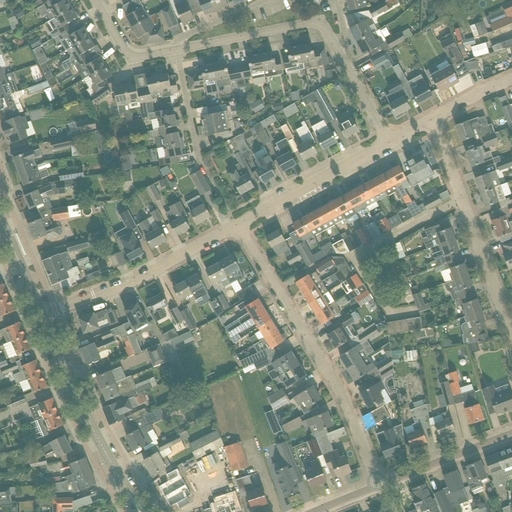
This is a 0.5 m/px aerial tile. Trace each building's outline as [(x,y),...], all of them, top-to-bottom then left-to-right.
[(34,3),(37,9),(52,0),(36,0),(38,1),(34,3)] [(47,15),(50,21),(72,8),(67,0),(63,0),(58,3),(56,0),(52,0),(37,9),(41,17),(46,15),(47,15)] [(128,24),(130,28),(149,17),(146,11),(145,12),(142,8),(143,7),(139,0),(133,0),(124,6),(129,15),(125,17),(129,24),(128,24)] [(198,13),(192,0),(185,0),(186,3),(182,4),(181,3),(174,6),(179,17),(183,26),(188,24),(187,23),(194,20),(193,16),(198,13)] [(192,0),(198,13),(203,11),(205,15),(212,12),(213,13),(217,12),(212,0),(192,0)] [(212,0),(217,12),(221,10),(221,8),(228,5),(226,1),(228,0),(212,0)] [(365,0),(357,0),(347,2),(349,11),(367,7),(365,0)] [(388,9),(399,3),(396,0),(388,0),(385,2),(369,11),(373,18),(389,10),(388,9)] [(440,2),(439,0),(423,0),(424,9),(429,9),(429,2),(440,2)] [(178,25),(174,16),(170,5),(166,8),(166,7),(161,10),(169,29),(178,25)] [(20,8),(14,12),(18,18),(24,14),(20,8)] [(61,34),(72,28),(69,23),(77,18),(72,8),(50,21),(48,22),(53,31),(49,33),(53,39),(61,34)] [(13,12),(7,14),(10,21),(16,19),(13,12)] [(149,17),(130,28),(133,32),(134,32),(138,39),(142,36),(146,44),(164,40),(161,27),(155,28),(154,28),(152,24),(153,24),(149,17)] [(349,29),(357,42),(372,34),(368,27),(373,24),(370,18),(349,29)] [(482,22),(470,26),(474,38),(486,33),(482,22)] [(511,23),(491,32),(495,42),(511,35),(511,23)] [(67,50),(89,37),(83,28),(75,33),(72,28),(61,34),(64,40),(61,41),(66,51),(67,50)] [(379,30),(372,34),(357,42),(364,55),(387,43),(379,30)] [(386,41),(390,48),(406,39),(402,32),(386,41)] [(89,57),(86,52),(94,47),(89,37),(67,50),(70,55),(71,55),(70,60),(62,65),(62,67),(64,71),(73,66),(74,65),(89,57)] [(463,59),(457,48),(452,37),(438,45),(444,55),(447,54),(452,65),(463,59)] [(474,38),(462,41),(464,47),(475,44),(474,38)] [(511,38),(501,43),(503,49),(511,46),(511,38)] [(35,39),(28,42),(32,48),(38,44),(35,39)] [(328,64),(324,49),(311,51),(310,44),(300,46),(303,63),(309,62),(310,68),(311,68),(328,64)] [(303,63),(300,46),(290,48),(291,55),(283,57),(285,67),(285,70),(286,73),(298,70),(297,64),(303,63)] [(270,52),(260,54),(264,71),(276,68),(277,75),(283,74),(280,58),(272,59),(270,52)] [(392,66),(384,53),(384,52),(371,60),(375,69),(384,64),(387,69),(392,66)] [(493,52),(488,54),(491,64),(496,63),(493,52)] [(264,71),(260,54),(250,56),(252,63),(244,65),(246,78),(252,77),(252,79),(264,77),(263,71),(264,71)] [(45,55),(37,59),(40,64),(48,60),(45,55)] [(89,76),(106,67),(100,57),(92,62),(89,57),(74,65),(83,80),(89,76)] [(475,58),(464,63),(469,75),(480,70),(475,58)] [(46,62),(40,65),(42,70),(48,67),(46,62)] [(223,62),(213,64),(218,87),(230,84),(229,82),(236,80),(246,78),(244,65),(233,67),(225,69),(223,62)] [(218,87),(213,64),(203,66),(205,73),(197,75),(196,73),(187,75),(190,90),(205,87),(206,89),(218,87)] [(459,82),(454,73),(450,66),(439,72),(436,66),(425,72),(429,79),(432,78),(440,92),(459,82)] [(91,98),(106,87),(103,81),(111,76),(106,67),(89,76),(95,85),(86,90),(91,97),(91,98)] [(51,72),(45,75),(47,80),(53,77),(51,72)] [(178,93),(175,75),(169,76),(168,74),(163,75),(162,72),(157,73),(161,93),(162,98),(172,95),(172,94),(178,93)] [(403,72),(397,75),(409,99),(410,99),(415,97),(419,104),(433,96),(421,75),(413,79),(408,82),(403,72)] [(149,87),(143,89),(146,103),(148,113),(154,112),(152,102),(157,101),(156,94),(161,93),(157,73),(151,74),(152,77),(147,78),(149,87)] [(0,98),(9,95),(18,92),(14,80),(8,82),(5,75),(0,77),(0,98)] [(334,83),(334,87),(336,89),(339,90),(342,88),(342,85),(340,82),(337,81),(334,83)] [(397,100),(390,104),(394,111),(392,112),(392,111),(392,112),(396,119),(403,115),(402,113),(410,108),(404,97),(407,96),(403,88),(399,81),(390,86),(394,93),(393,93),(397,100)] [(130,83),(125,84),(130,109),(139,107),(139,105),(146,103),(143,89),(137,90),(136,85),(131,86),(130,83)] [(56,84),(50,87),(55,96),(60,93),(56,84)] [(130,109),(125,84),(119,85),(120,88),(114,89),(116,98),(113,99),(115,107),(118,106),(120,114),(125,113),(126,122),(132,121),(130,109)] [(110,94),(106,87),(91,98),(94,105),(110,94)] [(314,92),(319,100),(330,121),(336,118),(320,88),(314,91),(314,92)] [(23,111),(18,99),(20,98),(22,94),(21,91),(18,92),(9,95),(0,98),(0,111),(3,110),(6,118),(23,111)] [(330,131),(325,124),(330,121),(319,100),(314,92),(308,95),(313,104),(322,121),(311,127),(319,141),(323,150),(336,142),(330,131)] [(260,100),(250,106),(255,114),(264,108),(260,100)] [(281,103),(272,105),(274,111),(283,109),(281,103)] [(232,120),(230,110),(229,106),(227,107),(226,105),(207,108),(208,115),(201,116),(203,126),(232,120)] [(511,112),(509,105),(502,108),(508,125),(509,125),(511,124),(511,112)] [(153,130),(160,129),(160,130),(172,127),(180,126),(179,120),(176,120),(175,115),(169,116),(168,109),(154,112),(148,113),(149,120),(151,120),(153,130)] [(341,129),(345,138),(358,131),(348,111),(341,115),(345,122),(339,126),(341,129)] [(21,116),(4,123),(1,124),(4,133),(7,132),(11,143),(28,137),(26,130),(29,129),(25,116),(21,117),(21,116)] [(482,139),(486,137),(495,134),(491,124),(482,128),(478,117),(455,126),(461,141),(474,137),(475,141),(482,139)] [(232,120),(203,126),(205,136),(212,135),(214,141),(233,137),(232,131),(234,130),(232,120)] [(317,153),(311,142),(314,140),(311,133),(304,121),(301,123),(303,126),(296,130),(304,144),(297,148),(304,160),(317,153)] [(271,142),(264,129),(260,123),(253,126),(264,146),(271,142)] [(293,139),(286,125),(281,127),(286,138),(288,142),(293,139)] [(114,127),(106,129),(108,138),(116,137),(114,127)] [(153,130),(149,131),(151,138),(155,137),(157,149),(184,143),(182,138),(179,138),(178,132),(173,133),(172,127),(160,130),(160,129),(153,130)] [(250,150),(246,143),(241,134),(233,138),(241,152),(242,154),(250,150)] [(495,134),(486,137),(482,139),(485,148),(499,143),(495,134)] [(50,142),(52,151),(76,146),(74,137),(50,142)] [(294,152),(288,142),(286,138),(275,144),(279,151),(278,152),(281,157),(277,160),(283,172),(296,165),(290,154),(293,152),(294,153),(294,152)] [(184,143),(157,149),(159,159),(158,159),(159,166),(179,162),(178,156),(183,155),(182,149),(185,149),(184,143)] [(493,159),(490,151),(485,153),(482,146),(478,147),(465,152),(471,167),(492,159),(493,159)] [(14,158),(19,172),(36,165),(44,162),(42,155),(40,149),(32,152),(31,151),(14,158)] [(214,149),(207,153),(209,158),(217,153),(214,149)] [(250,152),(252,158),(266,154),(264,149),(250,152)] [(254,187),(247,174),(245,175),(243,170),(248,167),(241,155),(242,154),(241,152),(235,156),(239,164),(233,167),(235,170),(229,173),(241,195),(254,187)] [(275,176),(269,164),(273,162),(268,154),(258,160),(262,168),(256,171),(258,174),(263,183),(264,182),(265,184),(270,181),(269,179),(275,176)] [(420,154),(406,162),(411,170),(413,174),(408,176),(414,186),(433,176),(428,166),(427,166),(420,154)] [(511,158),(496,165),(499,171),(511,165),(511,158)] [(36,165),(19,172),(24,186),(50,176),(47,169),(39,172),(36,165)] [(167,166),(159,170),(163,177),(171,173),(167,166)] [(410,186),(403,175),(399,166),(388,172),(402,198),(407,195),(404,189),(410,186)] [(59,172),(60,181),(74,179),(84,177),(83,168),(59,172)] [(191,176),(201,195),(210,190),(199,171),(191,176)] [(493,188),(490,181),(498,178),(495,171),(475,178),(481,193),(493,188)] [(382,174),(377,176),(385,191),(384,191),(387,196),(395,192),(398,199),(401,197),(402,198),(388,172),(382,175),(382,174)] [(372,180),(367,183),(374,197),(384,191),(385,191),(377,176),(372,179),(372,180)] [(66,193),(65,188),(75,186),(74,179),(60,181),(56,182),(58,194),(66,193)] [(167,179),(159,181),(161,187),(169,185),(167,179)] [(361,185),(356,188),(364,202),(366,207),(377,202),(374,197),(367,183),(361,186),(361,185)] [(146,188),(154,203),(161,199),(153,184),(146,188)] [(54,194),(50,185),(24,196),(30,209),(36,206),(40,214),(49,210),(53,209),(47,197),(54,194)] [(486,207),(506,199),(500,185),(493,188),(481,193),(486,207)] [(351,192),(346,195),(353,208),(364,202),(356,188),(351,191),(351,192)] [(340,197),(334,199),(345,219),(349,217),(356,213),(353,208),(346,195),(340,198),(340,197)] [(438,195),(423,204),(426,210),(442,202),(438,195)] [(185,203),(192,215),(197,224),(211,217),(199,196),(185,203)] [(324,206),(335,225),(345,219),(334,199),(330,202),(330,203),(324,206)] [(187,215),(183,206),(180,201),(169,207),(176,220),(170,224),(176,235),(189,228),(184,217),(187,215)] [(405,206),(407,208),(412,218),(421,213),(414,201),(405,206)] [(335,225),(324,206),(319,209),(319,208),(313,211),(324,231),(335,225)] [(53,209),(54,220),(69,217),(68,207),(53,209)] [(412,218),(407,208),(397,214),(402,223),(412,218)] [(151,213),(152,217),(156,223),(163,220),(157,210),(151,213)] [(137,228),(127,211),(119,215),(129,232),(137,228)] [(309,215),(303,218),(313,236),(324,231),(313,211),(308,214),(309,215)] [(382,212),(371,217),(374,222),(376,226),(381,235),(384,234),(392,229),(387,221),(382,212)] [(511,222),(509,224),(505,215),(491,221),(494,231),(493,231),(495,237),(496,236),(497,238),(499,237),(501,243),(511,238),(511,222)] [(61,235),(62,234),(63,232),(62,230),(61,228),(59,227),(57,227),(54,227),(49,216),(28,225),(34,240),(46,235),(48,240),(61,235)] [(167,240),(162,232),(160,228),(159,229),(156,223),(152,217),(147,220),(141,223),(140,220),(137,222),(152,248),(167,240)] [(303,218),(298,221),(297,218),(291,222),(299,237),(304,235),(307,240),(313,236),(303,218)] [(370,224),(366,226),(369,231),(373,239),(381,235),(376,226),(374,222),(370,224)] [(436,239),(438,245),(455,239),(451,228),(448,229),(445,222),(431,228),(424,230),(429,242),(436,239)] [(355,231),(363,245),(371,241),(363,227),(355,231)] [(277,256),(283,253),(290,265),(301,259),(297,252),(292,254),(284,239),(279,230),(266,237),(277,256)] [(134,236),(132,233),(117,241),(122,253),(125,251),(131,260),(137,257),(139,257),(140,257),(142,256),(142,254),(143,253),(134,236)] [(350,235),(342,240),(349,252),(357,248),(350,235)] [(66,244),(68,252),(90,246),(88,238),(66,244)] [(433,254),(437,266),(444,264),(444,263),(459,258),(456,252),(459,251),(455,239),(438,245),(440,251),(433,254)] [(342,240),(332,245),(336,254),(344,254),(349,252),(342,240)] [(303,243),(296,246),(307,267),(316,262),(312,256),(305,241),(303,243)] [(507,253),(503,254),(509,270),(511,268),(511,242),(504,246),(507,253)] [(400,243),(393,246),(396,253),(403,250),(400,243)] [(336,254),(332,245),(322,251),(325,256),(330,253),(336,254)] [(73,268),(66,252),(59,255),(59,254),(42,261),(46,273),(55,269),(57,275),(70,270),(73,268)] [(126,264),(121,252),(110,256),(114,268),(126,264)] [(232,255),(219,262),(227,277),(230,283),(237,280),(238,282),(244,278),(232,255)] [(296,283),(302,293),(322,282),(317,275),(334,264),(338,271),(348,265),(344,257),(331,257),(314,266),(317,271),(314,273),(309,276),(308,275),(296,283)] [(451,281),(468,275),(464,263),(461,264),(459,258),(444,263),(444,264),(447,270),(449,269),(451,273),(448,274),(451,281)] [(227,277),(219,262),(206,270),(219,293),(225,289),(220,280),(227,277)] [(354,275),(348,265),(338,271),(334,274),(341,284),(346,281),(354,275)] [(77,284),(76,281),(82,278),(77,266),(73,268),(70,270),(57,275),(55,269),(46,273),(52,286),(59,283),(62,290),(77,284)] [(92,273),(85,275),(87,281),(94,279),(92,273)] [(198,274),(192,277),(191,276),(186,279),(187,280),(185,281),(193,294),(196,300),(202,297),(208,294),(198,274)] [(352,291),(362,284),(356,274),(354,275),(346,281),(352,291)] [(451,281),(444,284),(447,291),(450,292),(453,301),(458,299),(472,294),(469,287),(472,286),(474,284),(472,280),(470,280),(468,275),(451,281)] [(193,294),(185,281),(173,287),(184,307),(190,303),(187,297),(193,294)] [(0,299),(8,296),(2,282),(0,282),(0,299)] [(308,304),(327,292),(328,292),(322,282),(302,293),(306,299),(305,300),(308,304)] [(363,284),(362,284),(352,291),(351,291),(360,306),(364,304),(373,299),(363,284)] [(250,286),(236,294),(240,301),(254,292),(250,286)] [(312,309),(315,314),(335,302),(334,301),(333,302),(327,292),(308,304),(311,309),(312,309)] [(420,293),(412,295),(415,303),(416,305),(417,306),(417,308),(419,313),(430,309),(427,303),(424,305),(420,293)] [(166,316),(162,308),(168,305),(162,294),(148,301),(151,306),(147,308),(155,323),(166,316)] [(223,294),(216,298),(223,311),(230,307),(234,305),(230,298),(226,300),(223,294)] [(462,310),(464,317),(481,310),(477,299),(474,300),(472,294),(458,299),(460,305),(463,304),(464,309),(462,310)] [(8,296),(0,299),(0,317),(2,317),(15,311),(8,296)] [(225,327),(228,333),(265,309),(258,299),(254,302),(251,297),(237,306),(240,311),(246,308),(248,312),(225,327)] [(209,301),(218,318),(223,311),(216,298),(209,301)] [(335,302),(315,314),(322,324),(324,323),(329,320),(334,317),(340,313),(340,312),(340,311),(335,302)] [(148,323),(137,303),(133,306),(132,304),(125,307),(126,310),(125,310),(132,323),(130,324),(132,331),(135,330),(140,327),(142,332),(149,330),(147,323),(148,323)] [(169,311),(177,325),(184,321),(176,307),(169,311)] [(196,327),(186,309),(180,312),(190,330),(196,327)] [(258,328),(264,324),(272,319),(269,314),(268,315),(265,309),(228,333),(234,343),(241,339),(238,334),(255,323),(258,328)] [(114,310),(107,312),(107,310),(94,314),(94,313),(79,319),(84,333),(90,331),(90,333),(98,330),(95,321),(107,317),(110,326),(119,323),(114,310)] [(481,310),(464,317),(466,322),(464,323),(462,325),(461,328),(463,334),(462,335),(464,344),(479,341),(489,340),(486,333),(480,335),(479,332),(485,329),(483,323),(486,322),(481,310)] [(350,340),(344,329),(354,323),(353,322),(359,318),(355,312),(349,315),(348,314),(340,319),(331,324),(331,325),(329,326),(333,332),(327,335),(335,349),(344,344),(350,340)] [(420,317),(413,318),(415,330),(422,329),(422,327),(420,317)] [(413,318),(406,319),(408,331),(415,330),(413,318)] [(272,319),(264,324),(258,328),(265,338),(278,330),(274,325),(275,324),(272,319)] [(406,319),(400,320),(402,332),(408,331),(406,319)] [(400,320),(393,322),(395,333),(402,332),(400,320)] [(25,336),(19,322),(1,330),(7,343),(11,341),(12,341),(25,336)] [(395,333),(393,322),(386,323),(388,333),(388,334),(395,333)] [(123,325),(110,330),(113,337),(119,334),(123,338),(127,336),(123,325)] [(374,326),(357,337),(361,343),(378,333),(374,326)] [(113,337),(110,330),(100,334),(103,341),(95,344),(94,343),(78,349),(85,366),(101,360),(98,353),(117,346),(113,337)] [(265,338),(259,342),(263,347),(268,343),(271,348),(284,340),(286,339),(283,334),(281,335),(278,330),(265,338)] [(191,331),(182,335),(184,341),(193,337),(191,331)] [(169,332),(163,335),(167,342),(172,339),(169,332)] [(141,352),(135,334),(127,336),(134,355),(141,352)] [(259,342),(256,336),(255,335),(248,339),(253,346),(259,342)] [(25,336),(12,341),(11,341),(7,343),(3,345),(9,358),(31,349),(25,336)] [(348,351),(340,356),(348,368),(361,360),(366,357),(362,350),(363,350),(359,344),(348,351)] [(146,350),(154,367),(166,362),(159,345),(146,350)] [(265,350),(240,361),(243,368),(268,357),(265,350)] [(278,377),(284,373),(299,364),(291,352),(272,364),(276,369),(273,370),(278,377)] [(361,360),(348,368),(355,381),(364,375),(375,369),(371,363),(370,363),(366,357),(361,360)] [(376,367),(380,373),(392,364),(391,357),(376,367)] [(253,364),(256,370),(269,364),(266,358),(253,364)] [(24,371),(13,376),(17,384),(19,383),(28,380),(41,374),(36,360),(26,364),(22,366),(24,371)] [(0,368),(3,376),(19,369),(15,362),(7,366),(0,368)] [(284,373),(288,379),(284,382),(287,387),(306,376),(299,364),(284,373)] [(392,364),(380,373),(383,378),(394,372),(392,364)] [(105,373),(96,377),(101,389),(115,383),(123,380),(121,375),(119,368),(105,373)] [(238,372),(248,403),(259,399),(261,404),(267,402),(263,389),(256,391),(253,383),(257,381),(253,368),(238,372)] [(461,393),(462,393),(458,382),(460,381),(456,371),(448,374),(451,383),(450,384),(452,396),(453,395),(461,393)] [(28,380),(19,383),(23,392),(31,388),(33,392),(34,393),(38,391),(47,387),(41,374),(28,380)] [(154,377),(135,385),(136,388),(135,388),(137,394),(140,393),(152,388),(157,386),(154,377)] [(115,383),(101,389),(106,401),(115,397),(120,395),(122,394),(133,389),(130,383),(128,384),(126,379),(123,380),(115,383)] [(450,384),(448,381),(440,383),(446,407),(455,404),(453,395),(452,396),(450,384)] [(377,409),(383,406),(386,405),(379,391),(384,388),(380,382),(360,393),(368,407),(374,404),(377,409)] [(492,403),(496,414),(508,410),(508,411),(511,409),(511,393),(511,391),(504,394),(503,392),(496,395),(493,385),(483,389),(481,389),(486,404),(492,403)] [(321,399),(313,386),(293,398),(297,404),(303,401),(309,412),(318,407),(315,402),(321,399)] [(202,388),(197,390),(200,399),(205,397),(202,388)] [(268,398),(271,405),(286,395),(282,389),(268,398)] [(470,424),(484,420),(474,390),(460,394),(470,424)] [(286,395),(271,405),(274,411),(290,401),(286,395)] [(9,410),(25,403),(23,396),(4,403),(7,411),(9,411),(9,410)] [(102,408),(109,425),(110,425),(111,425),(125,419),(123,414),(133,410),(132,409),(138,406),(134,396),(124,400),(119,403),(118,402),(103,408),(102,408)] [(35,421),(44,417),(58,412),(52,398),(38,404),(29,408),(35,421)] [(428,416),(426,405),(424,406),(422,400),(413,403),(415,409),(409,411),(414,424),(404,428),(407,435),(406,435),(411,448),(427,442),(422,429),(430,426),(429,418),(428,416)] [(389,417),(383,406),(377,409),(369,413),(376,425),(389,417)] [(148,415),(145,408),(135,413),(138,420),(142,418),(148,415)] [(58,412),(44,417),(35,421),(42,438),(51,433),(50,431),(64,425),(58,412)] [(158,419),(155,412),(148,415),(142,418),(146,425),(158,419)] [(333,425),(327,412),(318,416),(306,421),(309,428),(316,425),(318,431),(333,425)] [(441,414),(429,418),(430,426),(435,425),(440,437),(455,431),(450,418),(449,418),(447,412),(441,414)] [(283,426),(286,432),(303,423),(300,417),(283,426)] [(402,452),(399,445),(404,443),(402,425),(395,427),(396,428),(393,430),(393,428),(384,432),(387,438),(379,441),(381,444),(380,445),(385,458),(387,457),(387,459),(393,457),(392,455),(402,452)] [(152,440),(148,432),(147,432),(144,426),(126,436),(134,450),(141,446),(142,448),(151,443),(153,442),(152,440)] [(189,445),(196,458),(223,446),(218,430),(189,445)] [(158,444),(161,451),(181,441),(178,434),(158,444)] [(351,471),(345,456),(340,458),(337,451),(333,452),(330,444),(328,444),(324,436),(327,435),(327,434),(316,438),(322,454),(328,468),(334,466),(338,477),(351,471)] [(72,450),(64,436),(41,448),(35,451),(38,457),(45,455),(55,450),(58,457),(72,450)] [(307,442),(313,457),(322,454),(316,438),(307,442)] [(277,445),(286,467),(275,471),(279,481),(278,481),(282,490),(284,489),(287,497),(299,491),(290,470),(298,467),(286,441),(277,445)] [(249,467),(241,442),(224,447),(232,472),(249,467)] [(511,448),(508,450),(496,454),(502,469),(503,469),(508,467),(511,465),(511,448)] [(166,457),(161,459),(157,453),(143,461),(152,475),(170,465),(166,457)] [(507,481),(503,469),(502,469),(496,454),(485,459),(488,468),(490,474),(491,473),(496,487),(507,482),(507,481)] [(193,467),(210,464),(209,456),(192,459),(193,467)] [(47,464),(45,457),(30,461),(31,468),(47,464)] [(66,477),(67,481),(91,471),(85,458),(69,464),(73,474),(66,477)] [(305,472),(307,478),(311,487),(326,481),(318,460),(311,463),(313,469),(305,472)] [(472,478),(467,480),(465,476),(464,476),(471,492),(483,487),(481,480),(487,478),(480,461),(467,466),(472,478)] [(46,465),(48,472),(63,468),(62,462),(46,465)] [(169,480),(158,487),(164,497),(186,485),(180,476),(181,475),(177,468),(166,474),(169,480)] [(442,489),(433,494),(435,499),(441,511),(462,511),(463,511),(460,504),(468,501),(463,489),(464,488),(457,470),(443,475),(448,487),(442,489)] [(96,484),(91,471),(67,481),(69,484),(71,484),(75,493),(96,484)] [(254,490),(249,475),(235,479),(238,488),(241,498),(248,496),(252,508),(267,503),(262,488),(254,490)] [(62,483),(60,476),(45,479),(46,485),(62,483)] [(412,490),(413,490),(416,497),(413,499),(413,498),(412,498),(417,511),(423,511),(429,510),(430,511),(441,511),(435,499),(432,500),(425,485),(426,485),(426,484),(412,490)] [(186,485),(164,497),(170,507),(176,504),(179,509),(190,503),(187,497),(191,495),(186,485)] [(10,488),(0,488),(0,504),(12,503),(10,488)] [(227,503),(216,507),(217,511),(231,511),(237,509),(233,496),(225,499),(227,503)] [(73,508),(72,498),(52,498),(52,511),(63,511),(63,509),(73,508)]
